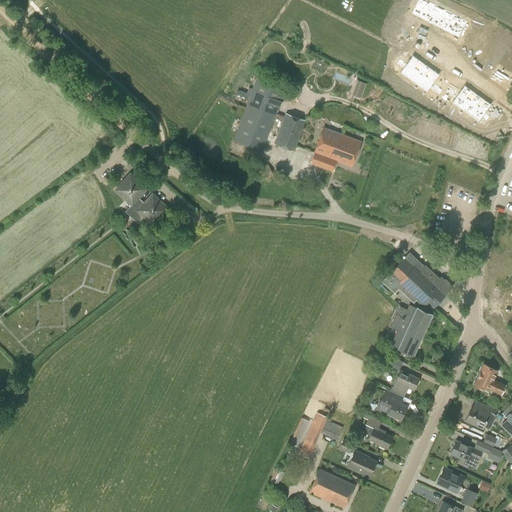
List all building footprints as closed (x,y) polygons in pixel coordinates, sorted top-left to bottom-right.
[(411,0),(408,8),(455,32),(464,16),(433,0),(411,0)] [(418,56),(409,50),(398,64),(407,70),(418,56)] [(403,57),(398,53),(395,58),(400,62),(403,57)] [(426,62),(418,56),(407,70),(416,77),(426,62)] [(435,69),(426,62),(416,77),(425,83),(427,81),(430,76),(435,69)] [(435,80),(430,76),(427,81),(432,85),(435,80)] [(257,77),(233,140),(262,151),(286,88),(257,77)] [(470,86),(461,79),(450,93),(459,100),(470,86)] [(440,83),(435,80),(432,85),(436,88),(440,83)] [(450,83),(446,80),(442,85),(447,88),(450,83)] [(455,87),(450,83),(447,88),(452,92),(455,87)] [(478,92),(470,86),(459,100),(468,106),(478,92)] [(487,99),(478,92),(468,106),(477,113),(479,111),(482,106),(487,99)] [(487,110),(482,106),(479,111),(484,114),(487,110)] [(305,121),(286,113),(285,113),(274,144),(294,152),(305,121)] [(323,128),(314,152),(325,156),(328,149),(335,152),(341,135),(323,128)] [(325,156),(314,152),(310,163),(326,169),(330,159),(351,166),(361,142),(341,135),(335,152),(328,149),(325,156)] [(273,176),(267,164),(264,166),(262,163),(253,167),(260,182),(273,176)] [(168,209),(152,194),(149,191),(141,200),(135,195),(144,186),(127,171),(112,187),(128,202),(122,209),(134,220),(141,213),(153,225),(168,209)] [(413,302),(416,299),(423,306),(427,302),(433,308),(446,293),(435,284),(434,286),(419,272),(425,267),(409,252),(382,281),(394,292),(398,288),(413,302)] [(432,314),(416,307),(409,304),(406,309),(399,306),(390,327),(396,330),(390,344),(398,348),(401,350),(399,354),(407,358),(409,354),(413,355),(432,314)] [(387,366),(398,371),(403,361),(391,356),(387,366)] [(506,385),(493,380),(497,370),(483,364),(474,384),(488,391),(488,389),(501,395),(506,385)] [(400,370),(395,382),(391,390),(404,396),(408,388),(414,390),(419,379),(400,370)] [(371,397),(376,384),(367,380),(362,393),(371,397)] [(405,408),(404,408),(406,405),(401,402),(403,397),(385,388),(375,410),(387,415),(387,413),(400,419),(405,408)] [(484,404),(481,410),(471,406),(464,420),(483,428),(489,415),(494,418),(498,410),(484,404)] [(316,413),(298,453),(309,458),(327,417),(316,413)] [(386,432),(378,428),(381,421),(365,413),(363,417),(367,419),(362,432),(370,436),(368,439),(375,442),(374,444),(384,449),(385,447),(387,447),(392,437),(385,434),(386,432)] [(321,433),(337,440),(343,428),(327,420),(321,433)] [(497,438),(486,434),(483,442),(493,446),(497,438)] [(338,448),(349,453),(354,444),(343,439),(338,448)] [(482,452),(472,448),(455,440),(450,453),(451,454),(450,456),(458,460),(459,457),(465,460),(463,463),(474,468),(482,452)] [(474,447),(482,451),(485,445),(477,441),(474,447)] [(511,447),(510,444),(501,450),(505,455),(497,471),(501,472),(507,460),(510,463),(511,461),(511,447)] [(497,462),(502,452),(493,448),(492,447),(489,453),(487,458),(497,462)] [(353,451),(347,466),(369,476),(376,461),(353,451)] [(436,484),(456,493),(464,476),(444,467),(436,484)] [(319,469),(309,491),(344,507),(354,485),(319,469)] [(478,487),(487,491),(491,483),(482,479),(478,487)] [(466,488),(460,501),(471,506),(474,500),(482,503),(485,497),(466,488)] [(461,511),(462,510),(453,506),(443,502),(438,511),(461,511)]
